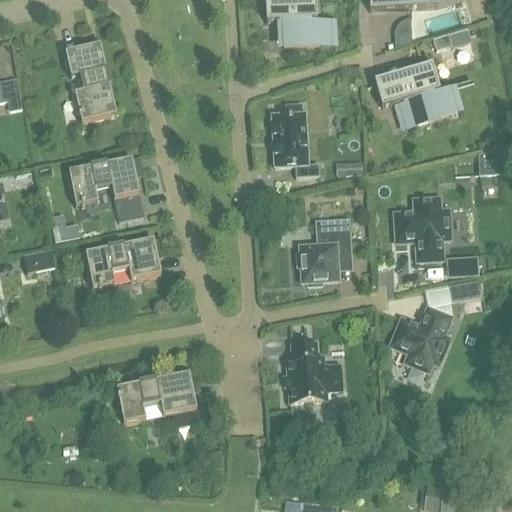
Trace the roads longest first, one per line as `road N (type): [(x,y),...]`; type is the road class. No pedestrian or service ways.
road 1 (residential): [(123,0),(210,326)]
road 2 (residential): [(234,98),(255,320)]
road 3 (residential): [(234,98),(357,62)]
road 4 (residential): [(255,320),(375,299)]
